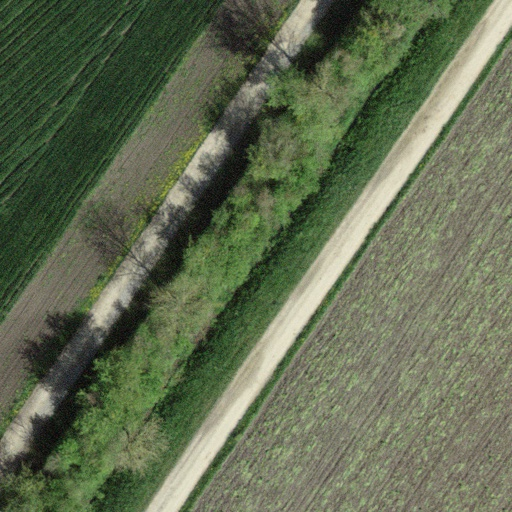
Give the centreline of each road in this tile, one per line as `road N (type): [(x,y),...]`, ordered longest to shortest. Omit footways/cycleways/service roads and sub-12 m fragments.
road 1 (track): [(170,511),(511,4)]
road 2 (track): [(327,0),(0,482)]
